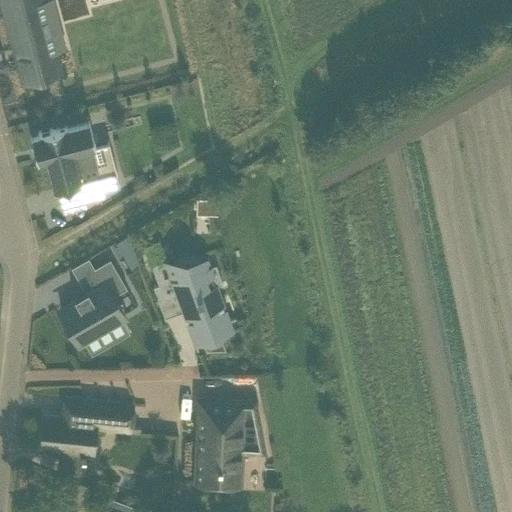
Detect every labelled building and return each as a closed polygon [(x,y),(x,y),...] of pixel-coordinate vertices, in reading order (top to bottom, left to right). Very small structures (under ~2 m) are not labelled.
[(2,0),(4,6),(24,79),(59,70),(58,68),(57,68),(39,0),(2,0)] [(31,135),(31,134),(30,135),(37,161),(38,160),(38,159),(46,157),(54,187),(53,187),(53,189),(80,182),(86,205),(119,186),(116,172),(117,172),(117,171),(100,175),(92,145),(94,145),(96,145),(89,119),(87,120),(88,120),(66,126),(66,124),(67,124),(66,123),(38,130),(38,132),(39,131),(39,133),(31,135)] [(197,195),(197,212),(210,212),(217,212),(217,196),(209,195),(197,195)] [(127,234),(115,241),(119,249),(130,242),(127,234)] [(79,340),(122,315),(111,296),(126,287),(110,257),(93,267),(101,281),(73,297),(75,300),(61,309),(79,340)] [(165,259),(151,264),(163,296),(177,291),(191,330),(193,330),(192,326),(197,324),(205,349),(226,348),(218,327),(229,323),(215,283),(222,281),(215,262),(174,277),(167,258),(165,258),(165,259)] [(254,401),(198,398),(194,482),(241,485),(243,450),(263,451),(254,401)] [(55,453),(63,454),(85,456),(91,457),(94,426),(130,429),(133,405),(71,399),(69,417),(43,414),(40,447),(56,449),(55,453)] [(61,472),(61,475),(82,484),(85,456),(63,454),(62,461),(61,472)] [(131,511),(97,500),(92,511),(131,511)]
